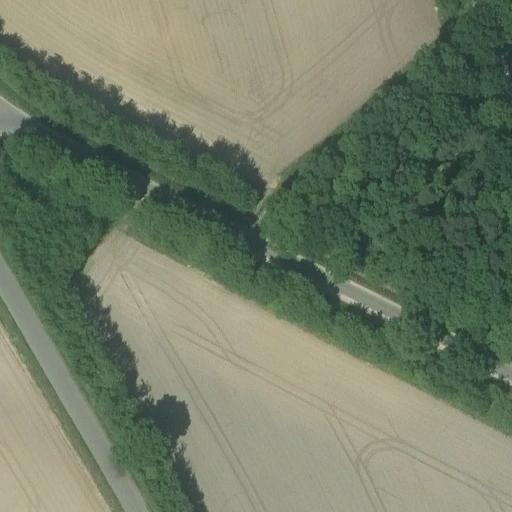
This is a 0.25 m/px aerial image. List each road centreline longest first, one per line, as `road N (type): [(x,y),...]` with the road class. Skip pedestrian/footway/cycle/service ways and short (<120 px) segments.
road 1 (unclassified): [(0,110),(85,164),(511,376)]
road 2 (unclassified): [(132,511),(0,285)]
